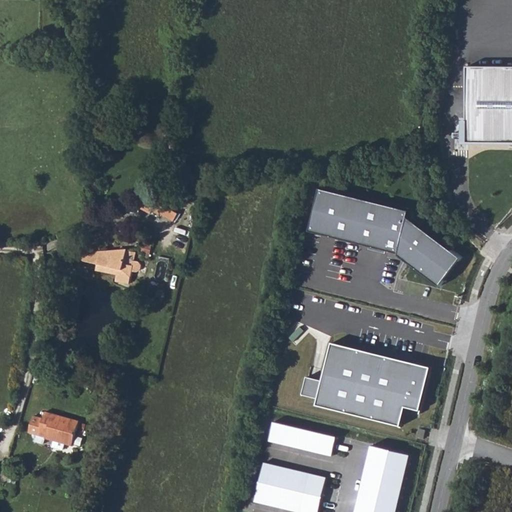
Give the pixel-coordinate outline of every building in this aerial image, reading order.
[(511,65),(470,65),(469,142),(511,143),(511,65)] [(411,209),(318,184),(310,227),(398,250),(442,285),(461,256),(410,217),(411,209)] [(177,219),(181,208),(145,195),(141,206),(177,219)] [(147,213),(139,212),(138,222),(147,223),(147,213)] [(156,213),(147,213),(147,223),(152,228),(161,220),(156,213)] [(81,253),(81,259),(85,263),(125,270),(126,264),(133,265),(135,254),(119,252),(86,251),(81,253)] [(422,410),(434,367),(333,341),(323,380),(306,375),(303,393),(319,397),(317,404),(402,427),(407,407),(422,410)] [(333,456),(340,432),(275,418),(270,440),(333,456)] [(47,435),(43,458),(51,459),(49,466),(75,471),(80,441),(47,435)] [(398,511),(413,454),(373,444),(356,511),(398,511)] [(320,511),(328,477),(265,462),(256,501),(301,511),(320,511)] [(322,511),(329,511),(334,511),(340,483),(332,482),(329,498),(324,497),(322,511)]
